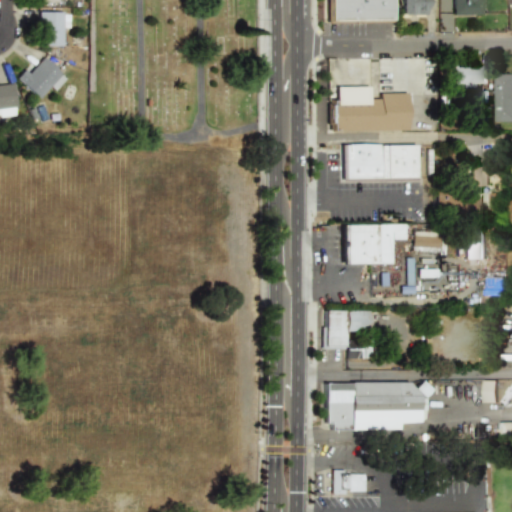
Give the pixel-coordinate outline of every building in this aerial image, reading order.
[(390,20),(390,0),(327,0),(327,20),(390,20)] [(425,0),(397,0),(397,14),(425,14),(425,0)] [(482,14),(482,0),(450,0),(450,14),(482,14)] [(60,11),(38,11),(38,45),(60,45),(60,11)] [(14,78),(38,102),(63,77),(39,53),(14,78)] [(450,66),(451,87),(482,87),(481,66),(450,66)] [(494,121),(511,121),(511,73),(494,73),(494,121)] [(11,83),(0,84),(0,116),(13,116),(11,83)] [(401,130),(401,94),(369,94),(369,85),(350,85),(350,93),(326,93),(326,130),(401,130)] [(414,179),(414,144),(339,144),(339,179),(414,179)] [(469,186),(486,186),(486,166),(469,166),(469,186)] [(339,264),(392,264),(392,243),(404,243),(404,224),(339,224),(339,264)] [(436,250),(437,233),(411,232),(410,249),(436,250)] [(463,259),(483,259),(482,233),(462,234),(463,259)] [(484,295),(501,296),(502,277),(485,277),(484,295)] [(365,310),(321,309),(320,348),(343,348),(343,358),(369,358),(369,341),(342,341),(342,331),(365,331),(365,310)] [(495,380),(482,380),(482,403),(495,403),(495,380)] [(422,422),(422,382),(321,381),(321,430),(396,430),(396,422),(422,422)] [(330,492),(362,492),(362,471),(329,472),(330,492)]
